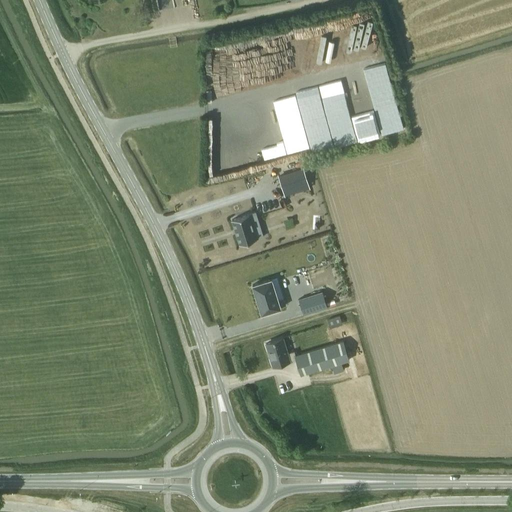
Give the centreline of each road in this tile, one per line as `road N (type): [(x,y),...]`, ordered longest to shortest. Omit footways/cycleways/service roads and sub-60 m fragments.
road 1 (tertiary): [(209,360),(161,238),(62,53)]
road 2 (unclassified): [(62,53),(317,0)]
road 3 (unclassified): [(361,511),(511,501)]
road 4 (secondary): [(199,466),(69,481)]
road 5 (secondary): [(511,482),(381,482)]
road 6 (secondary): [(69,481),(197,491)]
